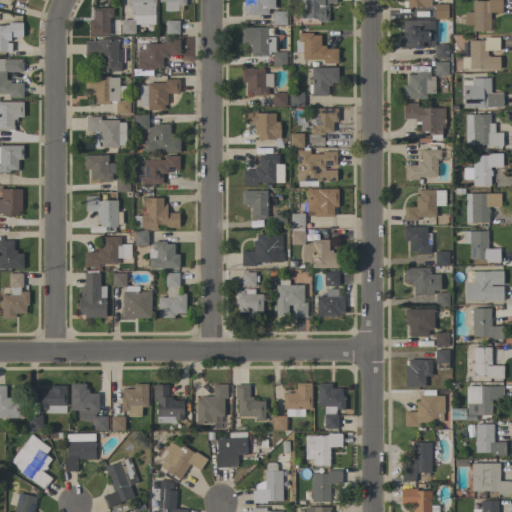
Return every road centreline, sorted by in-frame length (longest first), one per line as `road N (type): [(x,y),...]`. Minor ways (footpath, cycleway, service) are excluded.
road 1 (residential): [(376,511),(371,0)]
road 2 (residential): [(374,345),(0,350)]
road 3 (residential): [(58,350),(54,37),(65,0)]
road 4 (residential): [(211,348),(208,0)]
